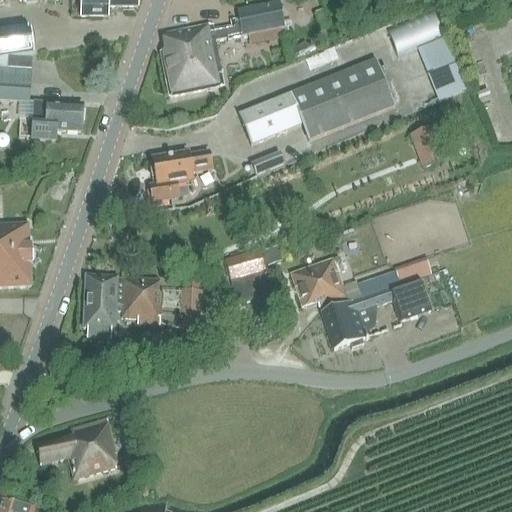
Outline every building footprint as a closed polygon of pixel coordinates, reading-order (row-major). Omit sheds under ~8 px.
[(79,0),(80,20),(107,20),(107,10),(137,10),(137,0),(79,0)] [(279,5),(237,13),(239,20),(230,22),(233,33),(241,32),(242,39),(284,31),(279,5)] [(387,35),(396,57),(442,39),(433,16),(387,35)] [(169,100),(224,89),(212,28),(161,38),(162,54),(158,55),(169,100)] [(28,32),(0,36),(0,58),(31,55),(28,32)] [(416,52),(438,106),(466,95),(445,41),(416,52)] [(366,123),(394,111),(375,63),(266,106),(238,117),(251,149),(300,129),(308,145),(323,139),(366,123)] [(508,88),(511,86),(511,64),(500,69),(508,88)] [(0,104),(25,106),(28,106),(28,105),(30,75),(0,72),(0,104)] [(56,136),(80,136),(82,107),(33,105),(31,143),(56,145),(56,136)] [(430,132),(408,140),(420,173),(442,165),(430,132)] [(210,172),(208,155),(187,159),(186,156),(152,161),(156,187),(152,188),(149,192),(151,202),(154,205),(177,201),(175,187),(191,184),(190,175),(210,172)] [(250,167),(251,169),(249,170),(251,177),(254,176),(255,180),(284,169),(278,156),(250,167)] [(0,291),(32,290),(29,227),(0,228),(0,291)] [(230,283),(260,275),(255,256),(224,264),(230,283)] [(430,277),(429,276),(426,264),(410,269),(391,276),(357,287),(356,285),(344,290),(333,262),(300,274),(290,278),(302,313),(317,308),(320,316),(430,277)] [(268,298),(262,275),(230,283),(236,306),(268,298)] [(121,316),(121,283),(118,282),(118,280),(85,279),(83,320),(82,333),(116,335),(117,316),(121,316)] [(121,316),(120,322),(138,323),(138,328),(160,329),(161,294),(158,295),(159,282),(121,281),(121,283),(121,316)] [(420,285),(389,296),(392,303),(400,324),(431,313),(420,285)] [(366,339),(357,314),(392,303),(389,296),(388,292),(320,316),(333,353),(344,348),(346,353),(361,347),(359,341),(366,339)] [(189,347),(190,336),(180,335),(179,347),(189,347)] [(112,459),(116,458),(106,422),(69,432),(71,439),(34,449),(40,472),(68,465),(73,485),(116,473),(112,459)] [(34,511),(0,502),(0,511),(34,511)]
